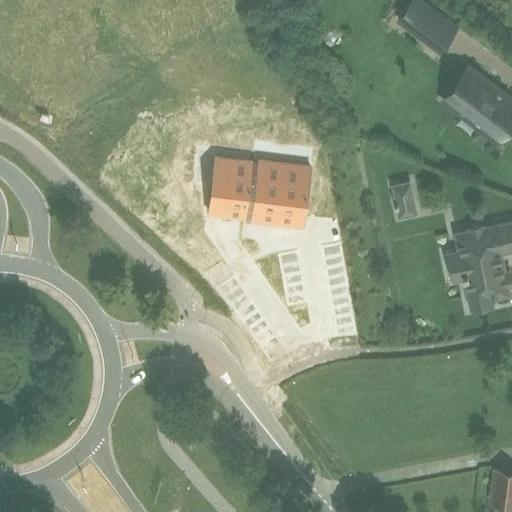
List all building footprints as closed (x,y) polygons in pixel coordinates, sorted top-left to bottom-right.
[(456,27),(420,0),(411,0),(398,18),(414,30),(439,50),(456,27)] [(495,140),(511,118),(511,98),(468,65),(441,99),(495,140)] [(207,210),(302,219),(307,161),(213,152),(207,210)] [(393,185),(396,198),(397,203),(394,204),(395,206),(397,205),(399,214),(415,211),(411,195),(409,181),(393,185)] [(453,278),(464,276),(471,307),(492,302),(491,296),(509,292),(507,285),(511,284),(509,270),(504,271),(502,258),(500,250),(511,247),(511,220),(483,227),(482,225),(469,228),(470,230),(456,232),(459,250),(447,252),(453,278)] [(511,469),(495,468),(490,501),(511,503),(511,469)]
